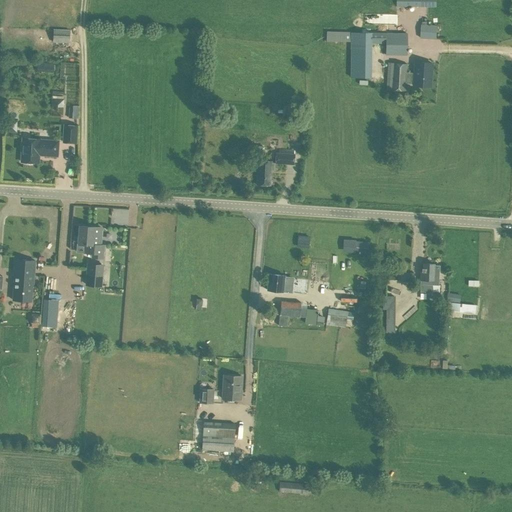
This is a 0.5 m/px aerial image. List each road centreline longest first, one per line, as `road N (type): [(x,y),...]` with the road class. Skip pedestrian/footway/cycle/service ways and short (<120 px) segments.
road 1 (tertiary): [(511,222),(260,208)]
road 2 (residential): [(83,196),(86,0)]
road 3 (tertiary): [(260,208),(83,196)]
road 4 (residential): [(260,208),(249,365)]
